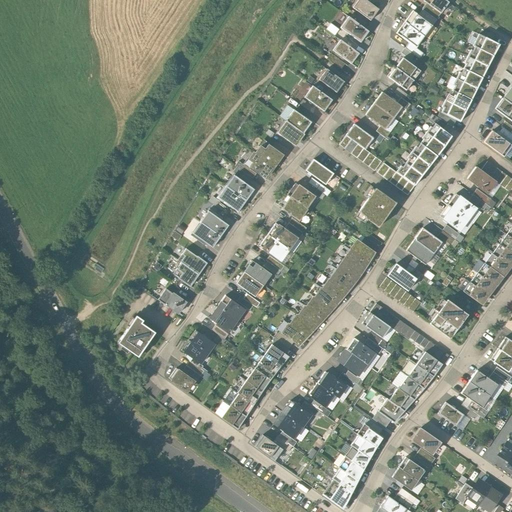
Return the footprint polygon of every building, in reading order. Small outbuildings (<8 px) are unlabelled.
[(378,10),(364,0),(358,0),(352,8),(370,21),(378,10)] [(449,3),(444,0),(423,0),(422,1),(427,4),(440,14),(449,3)] [(440,14),(427,4),(422,10),(436,20),(440,14)] [(433,26),(412,11),(404,22),(424,37),(433,26)] [(340,28),(360,43),(368,31),(348,17),(340,28)] [(404,22),(396,33),(409,43),(416,49),(424,37),(404,22)] [(493,56),(499,45),(478,34),(472,46),(474,47),(493,56)] [(332,51),(351,64),(358,54),(340,40),(332,51)] [(409,43),(405,49),(414,55),(419,59),(423,53),(416,49),(409,43)] [(488,67),(493,56),(474,47),(472,51),(470,50),(467,57),(488,67)] [(414,55),(405,49),(401,54),(411,60),(414,55)] [(482,78),(488,67),(467,57),(464,63),(465,64),(463,69),(482,78)] [(421,71),(403,58),(395,68),(413,81),(421,71)] [(395,68),(388,78),(406,91),(413,81),(395,68)] [(336,93),(344,82),(326,69),(319,80),(336,93)] [(477,89),(482,78),(463,69),(461,73),(459,72),(456,79),(477,89)] [(471,100),(477,89),(456,79),(453,85),(454,86),(452,90),(471,100)] [(304,98),(324,112),(332,100),(312,86),(304,98)] [(511,87),(503,98),(511,105),(511,87)] [(401,98),(403,100),(407,95),(398,88),(394,93),(401,98)] [(466,111),(471,100),(452,90),(450,95),(448,94),(445,101),(466,111)] [(397,104),(382,93),(373,104),(393,119),(401,107),(397,104)] [(401,98),(397,104),(406,111),(410,105),(403,100),(401,98)] [(511,105),(503,98),(495,109),(511,122),(511,105)] [(456,120),(460,122),(466,111),(445,101),(441,107),(443,108),(441,113),(456,120)] [(373,104),(365,115),(381,127),(385,130),(393,119),(373,104)] [(303,134),(311,123),(293,110),(285,121),(286,122),(303,134)] [(452,127),(456,120),(441,113),(440,112),(437,118),(447,124),(452,127)] [(444,130),(447,124),(437,118),(434,116),(430,121),(435,124),(444,130)] [(278,133),(295,145),(303,134),(286,122),(278,133)] [(354,124),(346,136),(365,150),(373,138),(354,124)] [(426,133),(444,147),(452,136),(444,130),(435,124),(432,128),(430,127),(426,133)] [(385,130),(381,127),(377,132),(385,138),(389,133),(385,130)] [(511,146),(492,131),(483,142),(504,157),(511,146)] [(420,144),(437,157),(444,147),(426,133),(421,138),(423,140),(420,144)] [(381,162),(365,150),(346,136),(339,145),(374,171),(381,162)] [(255,154),(274,167),(282,156),(263,142),(255,154)] [(411,152),(429,166),(437,157),(420,144),(417,148),(416,146),(411,152)] [(245,164),(266,178),(274,167),(255,154),(254,152),(245,164)] [(405,163),(422,176),(429,166),(411,152),(406,158),(408,159),(405,163)] [(313,159),(305,171),(325,185),(333,174),(313,159)] [(481,171),(495,182),(511,194),(511,179),(488,162),(481,171)] [(407,195),(414,186),(396,172),(383,163),(376,173),(407,195)] [(400,166),(396,172),(414,186),(422,176),(405,163),(402,167),(400,166)] [(475,167),(466,179),(487,194),(495,182),(481,171),(475,167)] [(246,201),(254,190),(234,175),(226,187),(246,201)] [(330,192),(311,178),(308,183),(327,197),(330,192)] [(315,197),(295,184),(287,195),(307,209),(315,197)] [(218,198),(238,212),(246,201),(226,187),(218,198)] [(358,213),(378,228),(395,204),(375,189),(358,213)] [(476,190),(473,195),(490,208),(491,209),(495,203),(476,190)] [(475,209),(455,194),(447,205),(467,220),(475,209)] [(287,195),(279,206),(299,220),(307,209),(287,195)] [(490,208),(473,195),(469,200),(487,213),(490,208)] [(447,205),(439,216),(459,231),(467,220),(447,205)] [(220,237),(228,226),(222,221),(223,219),(209,209),(200,222),(220,237)] [(206,244),(212,248),(220,237),(200,222),(190,235),(205,246),(206,244)] [(296,238),(275,223),(267,235),(287,249),(296,238)] [(446,226),(442,232),(458,243),(459,244),(463,239),(446,226)] [(442,243),(422,228),(414,239),(433,254),(442,243)] [(458,243),(442,232),(438,236),(454,248),(458,243)] [(267,235),(259,246),(279,261),(287,249),(267,235)] [(511,254),(511,239),(506,235),(499,244),(511,254)] [(414,239),(406,251),(425,265),(433,254),(414,239)] [(368,263),(374,253),(356,240),(349,250),(368,263)] [(509,267),(511,263),(511,254),(499,244),(491,254),(509,267)] [(197,275),(206,263),(185,249),(177,260),(181,263),(197,275)] [(362,272),(368,263),(349,250),(342,259),(362,272)] [(502,277),(509,267),(491,254),(484,263),(502,277)] [(355,282),(362,272),(342,259),(336,269),(355,282)] [(274,275),(252,260),(243,272),(263,286),(265,287),(274,275)] [(412,261),(409,266),(423,276),(426,271),(412,261)] [(172,274),(189,286),(197,275),(181,263),(172,274)] [(494,286),(502,277),(484,263),(477,273),(494,286)] [(405,271),(395,265),(386,278),(407,293),(416,279),(405,271)] [(409,266),(405,271),(419,281),(423,276),(409,266)] [(347,292),(355,282),(336,269),(329,279),(347,292)] [(243,272),(236,283),(255,297),(263,286),(243,272)] [(487,296),(494,286),(477,273),(469,282),(487,296)] [(386,278),(379,287),(413,312),(420,302),(407,293),(386,278)] [(339,301),(347,292),(329,279),(322,289),(339,301)] [(463,292),(480,305),(487,296),(469,282),(463,292)] [(331,310),(339,301),(322,289),(321,288),(314,298),(331,310)] [(157,300),(177,314),(184,303),(165,289),(157,300)] [(245,310),(225,296),(217,307),(237,322),(245,310)] [(323,319),(331,310),(314,298),(313,297),(306,307),(323,319)] [(467,315),(447,300),(429,324),(449,339),(467,315)] [(376,304),(369,313),(390,327),(424,352),(442,364),(448,355),(376,304)] [(297,315),(315,328),(323,319),(306,307),(304,306),(297,315)] [(217,307),(209,318),(229,333),(237,322),(217,307)] [(369,313),(361,324),(382,339),(390,327),(369,313)] [(296,314),(289,324),(307,337),(315,328),(297,315),(296,314)] [(117,343),(137,357),(154,332),(141,323),(142,321),(136,316),(117,343)] [(288,323),(280,333),(299,347),(307,337),(289,324),(288,323)] [(195,331),(188,341),(207,354),(214,344),(195,331)] [(370,334),(367,338),(382,348),(385,343),(370,334)] [(511,341),(505,337),(497,348),(511,358),(511,341)] [(374,353),(353,338),(345,349),(366,364),(374,353)] [(382,348),(367,338),(364,343),(378,353),(382,348)] [(275,339),(271,344),(285,354),(289,349),(275,339)] [(200,364),(207,354),(188,341),(181,351),(200,364)] [(279,369),(288,357),(285,354),(271,344),(262,356),(279,369)] [(511,358),(497,348),(489,360),(507,372),(511,365),(511,358)] [(345,349),(337,361),(357,376),(366,364),(345,349)] [(433,377),(442,364),(424,352),(415,365),(433,377)] [(270,380),(279,369),(262,356),(254,368),(270,380)] [(424,389),(433,377),(415,365),(407,377),(424,389)] [(176,368),(168,378),(186,391),(193,381),(176,368)] [(262,392),(270,380),(254,368),(245,381),(262,392)] [(497,385),(476,370),(468,382),(489,396),(497,385)] [(345,387),(325,372),(317,384),(335,396),(337,398),(345,387)] [(347,372),(345,376),(356,384),(359,380),(347,372)] [(356,384),(345,376),(342,374),(338,378),(358,393),(361,388),(356,384)] [(414,400),(424,389),(407,377),(406,376),(397,388),(414,400)] [(254,405),(262,392),(245,381),(237,393),(237,394),(254,405)] [(468,382),(460,394),(481,408),(489,396),(468,382)] [(317,384),(309,394),(325,406),(328,403),(331,402),(335,396),(317,384)] [(404,411),(414,400),(397,388),(388,400),(404,411)] [(246,417),(254,405),(237,394),(229,406),(246,417)] [(377,411),(393,423),(404,411),(388,400),(386,399),(377,411)] [(310,415),(290,401),(282,413),(302,427),(310,415)] [(313,401),(310,406),(319,412),(327,417),(330,413),(313,401)] [(319,412),(310,406),(305,402),(301,406),(315,416),(319,412)] [(445,402),(437,414),(455,426),(463,415),(445,402)] [(221,418),(237,429),(246,417),(229,406),(221,418)] [(282,413),(273,424),(294,438),(302,427),(282,413)] [(375,448),(383,437),(364,424),(356,434),(357,435),(375,448)] [(419,428),(411,440),(432,454),(440,443),(419,428)] [(296,443),(282,432),(279,437),(292,446),(293,447),(296,443)] [(283,450),(262,435),(254,446),(274,461),(283,450)] [(369,459),(375,448),(357,435),(350,445),(351,446),(369,459)] [(292,446),(279,437),(277,436),(274,441),(288,451),(292,446)] [(511,446),(505,442),(496,454),(511,465),(511,446)] [(363,470),(369,459),(351,446),(344,456),(345,457),(363,470)] [(339,468),(357,481),(363,470),(345,457),(337,467),(339,468)] [(424,471),(405,457),(398,467),(417,481),(424,471)] [(398,467),(391,477),(411,491),(417,481),(398,467)] [(334,480),(351,492),(357,481),(339,468),(332,478),(334,480)] [(351,492),(334,480),(325,492),(344,506),(351,492)] [(490,488),(478,480),(466,497),(478,505),(490,488)] [(488,511),(489,511),(501,496),(490,488),(478,505),(488,511)] [(388,496),(379,508),(385,511),(403,511),(406,509),(388,496)]
